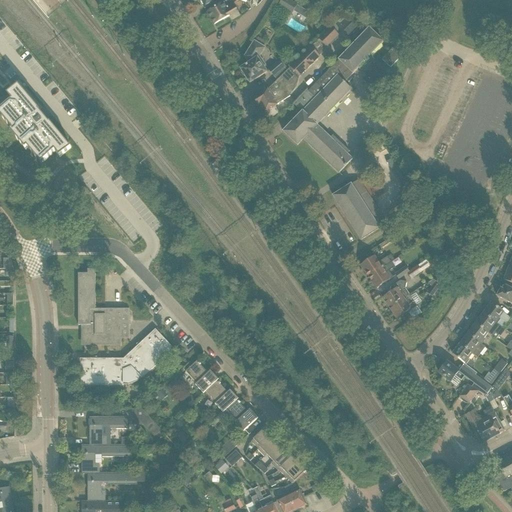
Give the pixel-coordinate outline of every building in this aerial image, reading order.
[(199,0),(205,8),(218,0),(199,0)] [(228,0),(207,12),(214,25),(229,16),(232,20),(239,16),(233,4),(237,1),(237,0),(228,0)] [(297,5),(288,0),(281,0),(278,5),(292,14),(297,5)] [(355,21),(344,32),(349,37),(360,27),(355,21)] [(326,47),(327,48),(339,35),(338,34),(339,33),(338,28),(335,24),(319,40),(326,47)] [(293,104),(302,112),(283,132),(297,145),(303,139),(339,173),(352,160),(347,154),(349,151),(333,135),(330,138),(317,125),(351,89),(346,84),(352,78),(350,76),(383,43),(369,29),(330,69),(308,91),(306,90),(293,104)] [(255,55),(261,46),(254,41),(245,57),(249,63),(240,69),(241,70),(241,73),(243,76),(245,76),(250,83),(267,72),(255,55)] [(398,43),(381,60),(390,68),(406,51),(398,43)] [(267,90),(254,99),(263,114),(272,108),(290,96),(290,95),(285,90),(298,77),(320,57),(320,56),(318,54),(311,47),(288,69),(277,81),(267,90)] [(284,68),(279,61),(268,70),(274,77),(284,68)] [(379,63),(362,80),(380,96),(392,84),(384,76),(388,72),(379,63)] [(12,100),(1,110),(5,115),(2,118),(12,129),(13,129),(19,136),(16,138),(25,149),(27,148),(36,159),(40,156),(44,161),(55,152),(60,158),(63,155),(71,148),(50,123),(49,124),(39,111),(18,85),(9,93),(7,95),(12,100)] [(205,135),(217,150),(225,145),(213,129),(205,135)] [(358,180),(351,185),(333,196),(361,240),(386,224),(358,180)] [(396,200),(391,203),(395,209),(400,205),(396,200)] [(441,261),(452,254),(447,248),(437,255),(441,261)] [(391,254),(387,257),(378,263),(374,256),(360,265),(368,277),(391,262),(395,260),(391,254)] [(6,269),(14,269),(10,259),(3,259),(3,269),(6,269)] [(391,262),(368,277),(376,289),(390,280),(385,273),(394,267),(391,262)] [(409,272),(407,273),(411,279),(422,272),(421,271),(418,266),(417,266),(409,272)] [(409,272),(406,267),(395,274),(398,279),(407,273),(409,272)] [(16,277),(14,269),(6,269),(7,272),(10,272),(10,277),(16,277)] [(129,309),(105,309),(95,309),(95,269),(87,269),(87,274),(78,274),(78,326),(84,325),(84,346),(121,346),(121,339),(129,339),(129,315),(129,309)] [(511,274),(506,272),(503,280),(511,283),(511,274)] [(444,281),(440,277),(436,282),(441,285),(444,281)] [(390,287),(390,291),(391,292),(383,298),(390,308),(409,295),(405,289),(406,282),(400,281),(390,287)] [(432,297),(440,287),(434,283),(427,293),(432,297)] [(511,289),(504,285),(502,289),(501,289),(497,296),(511,304),(511,303),(511,289)] [(409,295),(390,308),(397,319),(405,313),(405,314),(417,307),(409,295)] [(491,303),(483,314),(497,324),(500,320),(499,318),(503,312),(491,303)] [(483,314),(475,324),(487,333),(495,340),(498,335),(500,337),(505,331),(497,324),(483,314)] [(475,324),(468,334),(481,345),(484,340),(483,339),(487,333),(475,324)] [(174,349),(155,329),(123,359),(80,359),(80,386),(124,386),(124,383),(128,383),(128,385),(137,381),(137,380),(140,377),(142,379),(174,349)] [(481,345),(468,334),(460,345),(472,354),(473,355),(474,355),(477,357),(485,347),(481,345)] [(472,354),(460,345),(452,355),(464,364),(462,367),(475,376),(477,373),(470,369),(474,364),(468,359),(472,354)] [(501,360),(495,368),(494,370),(499,374),(506,364),(501,360)] [(205,392),(217,381),(218,380),(210,371),(208,373),(200,365),(201,364),(199,363),(197,361),(185,372),(196,384),(195,385),(203,394),(205,392)] [(13,362),(5,362),(5,370),(13,371),(13,362)] [(462,367),(459,371),(447,362),(439,373),(450,382),(455,376),(461,381),(464,377),(468,380),(474,383),(472,387),(478,391),(486,396),(489,391),(492,387),(475,376),(462,367)] [(505,369),(492,387),(489,391),(494,400),(500,397),(497,391),(509,376),(505,369)] [(499,374),(494,370),(491,374),(496,378),(499,374)] [(217,381),(205,392),(215,403),(214,404),(222,413),(225,411),(237,400),(238,399),(230,390),(227,392),(220,384),(219,382),(218,383),(217,381)] [(471,387),(467,385),(459,396),(460,397),(459,398),(461,399),(462,401),(464,402),(465,403),(467,404),(468,403),(469,404),(478,391),(472,387),(471,387)] [(86,393),(87,404),(95,404),(95,393),(86,393)] [(511,402),(508,395),(503,398),(511,413),(511,402)] [(238,402),(237,400),(225,411),(236,423),(234,424),(242,433),(258,418),(250,409),(247,412),(240,403),(239,401),(238,402)] [(132,410),(132,425),(144,425),(154,437),(161,431),(141,407),(138,410),(132,410)] [(471,412),(465,415),(474,430),(476,429),(484,443),(499,434),(497,431),(503,428),(495,414),(485,420),(479,418),(476,420),(471,412)] [(110,429),(127,429),(127,418),(90,418),(90,433),(93,433),(93,445),(107,445),(107,436),(103,436),(103,426),(110,426),(110,429)] [(271,436),(272,437),(272,436),(265,428),(251,442),(258,449),(271,436)] [(258,449),(257,450),(264,457),(267,455),(266,455),(278,443),(272,437),(271,436),(258,449)] [(239,443),(233,437),(218,451),(224,458),(239,443)] [(285,450),(278,443),(266,455),(267,455),(273,462),(285,450)] [(107,445),(93,445),(82,446),(82,461),(85,461),(85,473),(99,473),(99,464),(95,464),(95,455),(102,455),(102,457),(131,457),(131,445),(122,445),(107,445)] [(273,462),(271,464),(278,471),(279,471),(278,470),(292,457),(291,457),(285,450),(273,462)] [(232,468),(243,458),(237,452),(226,461),(232,468)] [(292,456),(291,457),(292,457),(278,470),(279,471),(285,477),(299,464),(292,456)] [(511,479),(511,478),(510,475),(511,474),(511,467),(508,460),(498,465),(503,474),(496,478),(503,492),(510,488),(511,491),(511,479)] [(222,461),(215,467),(221,474),(228,468),(222,461)] [(306,471),(299,464),(285,477),(292,484),(294,482),(306,471)] [(99,473),(85,473),(82,473),(82,474),(88,474),(88,489),(91,489),(91,501),(105,501),(105,493),(102,493),(102,483),(109,483),(109,485),(137,485),(137,483),(145,483),(145,473),(99,473)] [(186,477),(181,482),(186,487),(191,483),(186,477)] [(257,486),(252,488),(254,492),(258,500),(262,498),(263,497),(260,491),(259,491),(257,486)] [(1,510),(1,511),(13,511),(9,488),(0,489),(0,502),(2,502),(4,509),(1,510)] [(299,490),(288,496),(295,511),(307,505),(299,490)] [(254,492),(250,495),(253,501),(255,506),(258,511),(257,511),(263,511),(259,502),(258,500),(254,492)] [(270,496),(259,502),(263,511),(277,511),(274,504),(270,496)] [(292,511),(295,511),(288,496),(277,501),(282,511),(292,511)] [(241,499),(236,501),(240,510),(245,507),(241,499)] [(105,501),(91,501),(82,502),(82,511),(95,511),(96,510),(102,510),(102,511),(131,511),(131,501),(105,501)]
